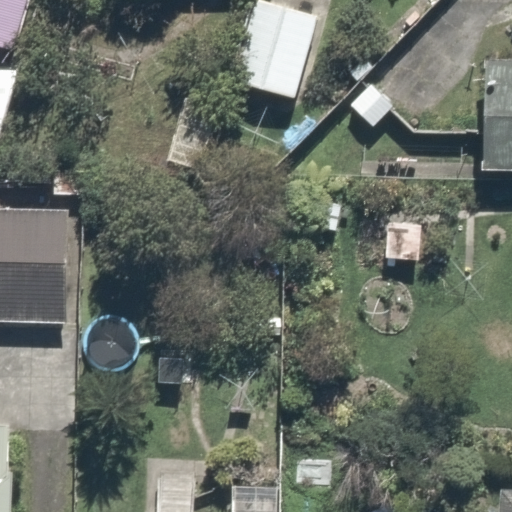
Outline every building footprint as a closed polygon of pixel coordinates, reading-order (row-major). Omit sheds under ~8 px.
[(320,11),(287,0),(230,0),(209,65),(293,93),(320,11)] [(511,59),(466,57),(462,159),(511,161),(511,59)] [(49,202),(0,200),(0,314),(46,316),(49,202)] [(412,217),(345,209),(341,251),(408,258),(412,217)] [(184,313),(133,313),(133,423),(183,423),(184,313)] [(511,511),(511,489),(478,488),(477,511),(511,511)]
